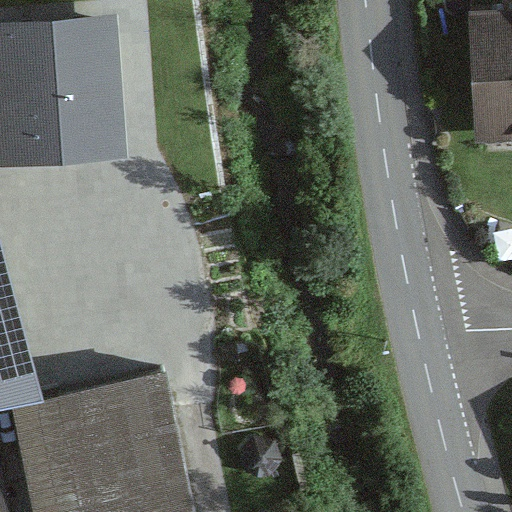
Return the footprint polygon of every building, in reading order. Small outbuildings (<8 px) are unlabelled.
[(511,12),(469,15),(475,138),(511,136),(511,12)] [(118,15),(0,23),(0,146),(1,166),(128,158),(118,15)] [(0,410),(13,408),(44,402),(0,235),(0,410)] [(44,402),(13,408),(35,509),(35,511),(195,511),(167,372),(44,402)] [(13,408),(0,410),(0,511),(22,511),(35,509),(13,408)]
